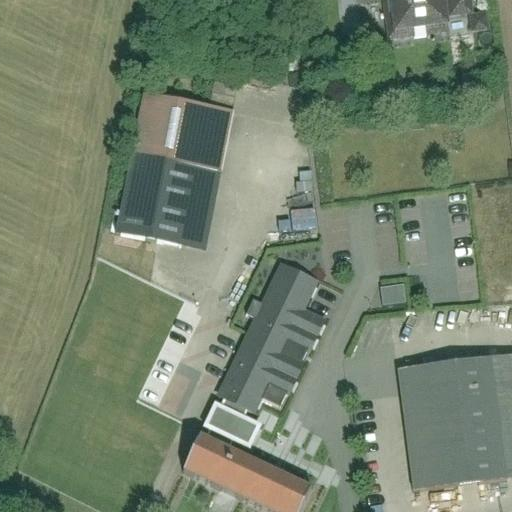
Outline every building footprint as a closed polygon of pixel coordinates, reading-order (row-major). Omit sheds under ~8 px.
[(474,17),(472,0),(396,0),(400,43),(455,39),(454,19),(474,17)] [(152,102),(127,240),(217,256),(241,118),(152,102)] [(137,279),(144,250),(124,245),(117,274),(137,279)] [(254,427),(271,393),(294,402),(308,370),(286,361),(292,348),(318,358),(331,326),(307,317),(321,288),(286,272),(223,410),(214,407),(204,431),(252,454),(263,430),(254,427)] [(90,421),(81,440),(109,452),(118,432),(150,447),(170,404),(143,392),(160,355),(182,365),(206,312),(148,285),(146,290),(114,275),(78,355),(108,369),(86,419),(90,421)] [(392,383),(406,502),(511,489),(511,444),(503,370),(392,383)] [(201,440),(184,476),(259,511),(303,511),(312,494),(201,440)]
